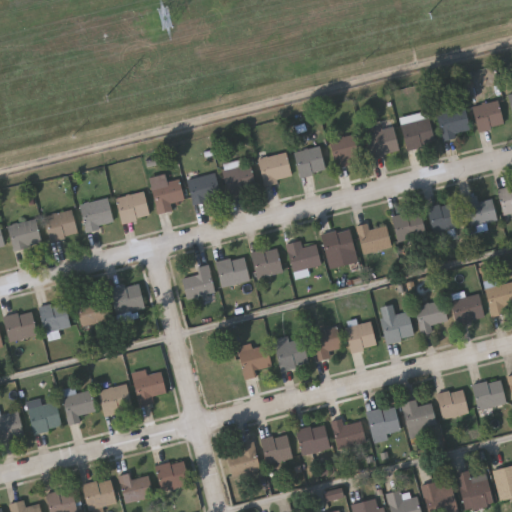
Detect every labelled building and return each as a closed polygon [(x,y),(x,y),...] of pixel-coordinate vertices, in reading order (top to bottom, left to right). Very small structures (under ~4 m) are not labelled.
[(505,126),(479,133),(473,107),(499,101),(505,126)] [(445,140),(439,114),(467,107),(473,134),(445,140)] [(436,144),(407,150),(401,125),(430,119),(436,144)] [(373,159),(365,127),(393,120),(400,152),(373,159)] [(338,168),(330,142),(358,134),(364,156),(352,160),(353,164),(338,168)] [(294,154),(320,146),(327,170),(301,178),(294,154)] [(264,184),(260,159),(288,154),(293,179),(264,184)] [(257,189),(229,196),(223,171),(251,164),(257,189)] [(200,177),(217,173),(223,198),(194,205),(187,174),(198,172),(200,177)] [(153,186),(180,180),(187,207),(159,213),(153,186)] [(511,213),(504,215),(499,190),(511,187),(511,213)] [(117,198),(145,192),(151,217),(122,223),(117,198)] [(479,203),(492,199),(498,219),(470,227),(463,200),(477,196),(479,203)] [(80,205),(109,198),(115,224),(87,231),(80,205)] [(433,233),(428,208),(455,202),(460,227),(433,233)] [(44,217),(72,209),(79,233),(51,242),(44,217)] [(393,216),(421,211),(426,235),(398,241),(393,216)] [(15,250),(9,226),(37,219),(43,243),(15,250)] [(359,226),(369,224),(370,230),(388,227),(392,249),(364,254),(359,226)] [(322,236),(350,229),(356,254),(329,261),(322,236)] [(304,248),(316,245),(322,265),(295,273),(287,245),(302,241),(304,248)] [(253,253),(279,248),(283,273),(258,278),(253,253)] [(217,263),(245,256),(251,280),(223,288),(217,263)] [(199,267),(212,265),(215,295),(187,299),(184,278),(200,276),(199,267)] [(511,310),(492,316),(485,289),(511,282),(511,310)] [(140,283),(146,308),(117,314),(112,290),(140,283)] [(82,327),(76,299),(105,293),(110,321),(82,327)] [(457,324),(451,302),(480,295),(485,317),(457,324)] [(47,333),(40,308),(64,301),(72,326),(47,333)] [(434,333),(422,335),(417,307),(443,301),(447,321),(432,324),(434,333)] [(38,336),(10,342),(5,317),(33,311),(38,336)] [(388,343),(382,319),(409,312),(415,337),(388,343)] [(352,353),(347,327),(373,322),(378,348),(352,353)] [(345,352),(318,360),(310,335),(337,327),(345,352)] [(282,371),(275,341),(288,338),(288,342),(303,339),(309,364),(282,371)] [(268,346),(273,373),(245,378),(239,347),(252,345),(253,349),(268,346)] [(204,364),(233,358),(239,382),(210,389),(204,364)] [(148,375),(163,372),(168,399),(140,405),(134,374),(147,371),(148,375)] [(507,404),(479,410),(474,385),(501,379),(507,404)] [(105,417),(99,392),(127,384),(134,410),(105,417)] [(463,388),(470,414),(445,421),(437,395),(463,388)] [(99,418),(70,426),(63,398),(92,391),(99,418)] [(27,404),(41,400),(43,407),(57,403),(63,427),(35,434),(27,404)] [(404,402),(418,400),(419,406),(433,404),(436,425),(424,427),(425,435),(409,438),(404,402)] [(368,412),(396,406),(402,433),(373,439),(368,412)] [(0,442),(0,416),(21,413),(26,438),(0,442)] [(345,426),(362,422),(367,443),(339,449),(332,421),(343,419),(345,426)] [(298,431),(325,424),(331,449),(304,455),(298,431)] [(293,459),(267,464),(262,439),(288,434),(293,459)] [(261,471),(233,477),(228,456),(242,453),(240,445),(255,442),(261,471)] [(158,466),(185,460),(191,485),(163,491),(158,466)] [(493,471),(511,465),(511,500),(502,503),(493,471)] [(465,511),(458,473),(470,471),(472,483),(489,480),(494,505),(465,511)] [(150,476),(155,497),(127,504),(120,476),(130,473),(132,480),(150,476)] [(83,485),(112,478),(118,504),(89,511),(83,485)] [(428,511),(422,485),(451,479),(458,511),(428,511)] [(328,502),(346,498),(343,488),(325,492),(328,502)] [(76,489),(77,511),(50,511),(49,491),(76,489)] [(392,511),(387,494),(402,490),(405,500),(417,497),(421,511),(392,511)] [(27,507),(40,504),(41,511),(12,511),(10,504),(26,500),(27,507)] [(378,508),(385,507),(385,511),(355,511),(354,503),(377,500),(378,508)]
